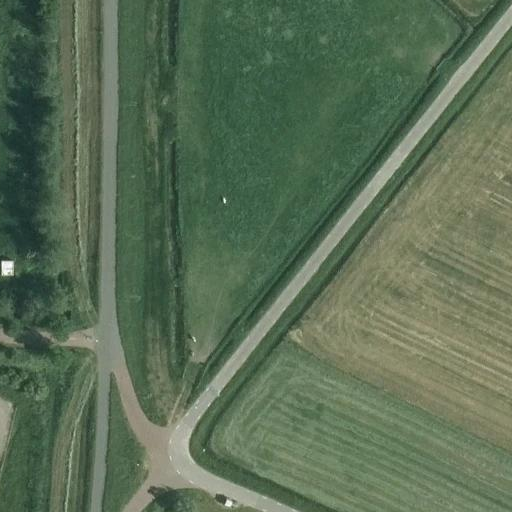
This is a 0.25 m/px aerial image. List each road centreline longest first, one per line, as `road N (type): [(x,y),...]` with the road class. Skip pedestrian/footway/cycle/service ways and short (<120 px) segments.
road 1 (unclassified): [(173,450),(511,14)]
road 2 (unclassified): [(282,511),(184,469),(173,450)]
